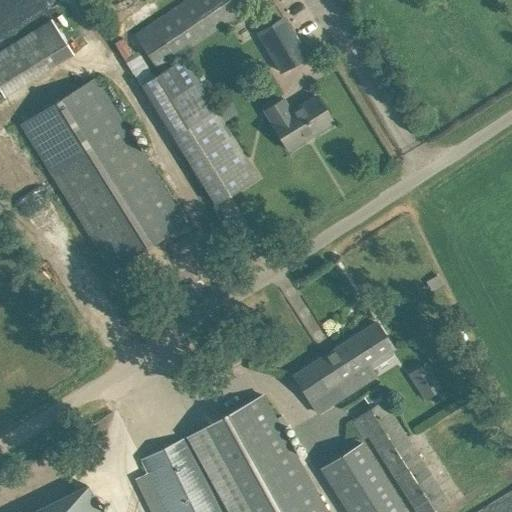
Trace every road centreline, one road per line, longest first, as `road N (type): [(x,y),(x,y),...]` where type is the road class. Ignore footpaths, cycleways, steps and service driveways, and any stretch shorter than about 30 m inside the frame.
road 1 (unclassified): [(189,335),(511,123)]
road 2 (track): [(0,457),(189,335)]
